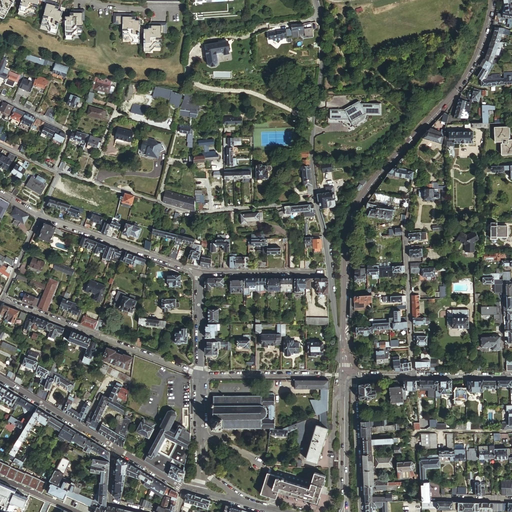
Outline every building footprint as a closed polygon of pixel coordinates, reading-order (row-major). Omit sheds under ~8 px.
[(0,0),(0,4),(1,5),(0,5),(0,9),(4,12),(11,1),(13,0),(0,0)] [(49,26),(56,28),(59,16),(61,15),(61,11),(62,7),(57,6),(59,2),(56,1),(56,0),(20,0),(18,7),(25,9),(26,5),(36,8),(38,0),(44,0),(43,4),(45,5),(41,19),(50,22),(49,26)] [(502,11),(496,10),(493,24),(499,25),(499,24),(500,16),(502,16),(503,16),(504,11),(509,11),(511,11),(511,1),(505,2),(503,2),(504,9),(503,10),(502,11)] [(65,34),(71,34),(71,31),(81,31),(82,16),(84,16),(84,6),(73,6),(73,9),(70,9),(70,12),(65,12),(65,16),(63,20),(65,21),(65,34)] [(131,40),(137,40),(138,28),(141,24),(139,23),(139,19),(135,18),(135,15),(132,15),(132,12),(113,11),(113,21),(122,22),(121,35),(131,36),(131,40)] [(142,48),(149,48),(149,45),(160,45),(161,32),(166,32),(166,21),(151,21),(151,23),(148,23),(148,27),(143,26),(143,30),(141,33),(143,35),(142,48)] [(297,24),(291,25),(293,38),(297,38),(296,33),(302,32),(303,35),(309,34),(308,27),(306,27),(306,30),(304,30),(304,28),(303,24),(297,25),(297,24)] [(269,39),(273,39),(278,43),(282,38),(286,38),(285,30),(269,32),(269,34),(269,39)] [(228,50),(227,40),(205,43),(207,60),(208,62),(210,64),(214,64),(215,62),(216,60),(216,58),(215,51),(228,50)] [(498,48),(490,46),(488,51),(496,54),(497,54),(498,51),(497,51),(498,48)] [(495,55),(488,53),(486,59),(494,64),(495,63),(499,62),(501,62),(501,59),(502,56),(500,56),(498,56),(497,57),(496,59),(494,58),(495,55)] [(44,58),(30,54),(29,59),(42,63),(44,58)] [(484,58),(483,57),(482,59),(483,60),(482,61),(492,67),(494,64),(486,59),(484,58)] [(0,83),(1,81),(5,83),(7,79),(6,78),(9,72),(2,69),(3,67),(5,67),(8,61),(3,59),(0,66),(0,83)] [(492,67),(482,61),(480,65),(482,66),(483,67),(490,71),(492,67)] [(67,76),(69,67),(58,63),(55,71),(60,73),(67,76)] [(478,77),(481,80),(482,80),(484,76),(486,77),(490,71),(483,67),(478,77)] [(19,78),(20,75),(11,71),(8,78),(19,83),(20,79),(19,78)] [(511,71),(505,72),(505,74),(503,74),(504,78),(504,84),(511,83),(511,71)] [(482,86),(504,84),(504,78),(501,78),(500,74),(491,74),(492,77),(493,76),(493,79),(492,79),(486,79),(486,77),(484,76),(482,80),(481,80),(482,86)] [(112,80),(95,76),(92,87),(91,87),(90,91),(86,99),(92,101),(95,92),(93,92),(93,90),(93,88),(99,89),(98,92),(105,94),(106,91),(113,93),(115,86),(111,86),(112,80)] [(24,77),(17,93),(28,97),(35,82),(24,77)] [(49,83),(50,79),(46,78),(46,79),(40,77),(37,85),(45,88),(47,83),(49,83)] [(172,92),(173,89),(155,86),(153,96),(158,97),(159,95),(167,97),(168,98),(171,99),(172,96),(171,95),(172,92)] [(481,89),(474,87),(472,99),(479,100),(481,89)] [(182,94),(172,92),(171,95),(172,96),(171,99),(170,102),(175,103),(179,104),(182,94)] [(191,101),(191,92),(185,92),(184,98),(181,105),(180,110),(179,114),(190,115),(192,116),(192,109),(191,102),(191,101)] [(78,106),(81,98),(71,94),(69,102),(78,106)] [(137,96),(123,94),(120,102),(123,103),(136,105),(137,96)] [(461,94),(457,107),(463,108),(464,109),(466,100),(469,101),(470,98),(468,98),(469,96),(461,94)] [(466,100),(464,109),(470,110),(471,105),(472,102),(472,99),(470,98),(469,101),(466,100)] [(329,109),(329,121),(350,122),(355,126),(367,119),(367,116),(383,116),(383,103),(362,103),(360,100),(345,109),(329,109)] [(14,106),(8,103),(8,105),(3,102),(0,109),(3,111),(2,112),(6,115),(4,119),(8,121),(11,115),(10,114),(14,106)] [(488,104),(482,104),(482,108),(483,117),(483,122),(488,122),(488,117),(488,109),(495,109),(495,105),(488,104)] [(102,118),(104,111),(91,106),(88,114),(102,118)] [(25,113),(15,107),(11,115),(13,116),(12,117),(20,121),(25,113)] [(454,117),(460,117),(463,108),(457,107),(454,117)] [(22,121),(32,126),(37,117),(26,112),(26,113),(22,121)] [(20,121),(12,117),(12,118),(13,118),(11,122),(20,126),(22,121),(20,121)] [(46,122),(37,118),(33,126),(41,130),(46,122)] [(22,121),(20,126),(30,131),(32,126),(22,121)] [(193,148),(193,136),(193,126),(189,125),(180,123),(178,130),(180,131),(188,133),(187,141),(188,141),(187,147),(193,148)] [(57,127),(54,126),(52,129),(46,126),(43,132),(53,136),(57,127)] [(445,131),(445,130),(442,129),(441,133),(440,134),(438,134),(439,132),(440,129),(432,126),(430,128),(422,137),(442,143),(444,137),(445,137),(445,131)] [(501,143),(502,154),(511,153),(511,138),(510,139),(509,139),(508,137),(510,137),(510,126),(495,126),(495,141),(503,141),(503,143),(501,143)] [(133,130),(119,127),(116,137),(130,140),(133,130)] [(59,128),(57,132),(60,134),(60,133),(61,133),(62,132),(65,134),(64,136),(66,136),(65,137),(66,137),(67,136),(67,133),(66,132),(59,128)] [(77,133),(73,132),(70,139),(73,140),(75,139),(86,143),(89,134),(78,131),(77,133)] [(450,131),(445,131),(445,137),(445,145),(449,145),(449,144),(454,143),(454,142),(462,142),(462,143),(467,142),(474,142),(474,131),(450,131)] [(57,132),(54,137),(63,142),(65,137),(66,136),(64,136),(65,134),(62,132),(61,133),(60,133),(60,134),(57,132)] [(102,140),(103,139),(91,135),(88,147),(96,150),(97,146),(98,146),(100,141),(100,140),(102,140)] [(54,137),(51,144),(61,149),(64,142),(63,142),(54,137)] [(156,142),(155,139),(146,137),(142,151),(153,154),(154,152),(159,154),(160,152),(166,149),(164,144),(156,142)] [(224,147),(228,146),(228,145),(234,144),(233,137),(223,137),(224,147)] [(205,151),(209,150),(209,145),(215,144),(214,138),(199,140),(199,146),(204,145),(205,151)] [(224,156),(233,156),(232,146),(228,146),(224,147),(224,156)] [(308,157),(309,150),(300,149),(300,158),(302,158),(302,157),(308,157)] [(205,152),(206,159),(218,158),(218,154),(216,154),(215,150),(205,152)] [(195,162),(206,161),(206,159),(205,152),(194,153),(195,162)] [(1,154),(0,156),(0,164),(7,169),(15,157),(9,153),(7,157),(6,156),(6,157),(1,154)] [(224,156),(224,165),(233,165),(233,164),(237,164),(237,158),(233,158),(233,156),(224,156)] [(21,178),(30,162),(26,160),(24,163),(26,164),(24,167),(23,166),(22,166),(20,165),(20,166),(16,164),(11,172),(21,178)] [(309,160),(302,160),(304,182),(303,182),(303,184),(305,184),(305,185),(310,184),(312,184),(311,181),(310,170),(309,160)] [(261,165),(261,164),(256,164),(256,178),(262,177),(267,177),(267,170),(269,170),(270,169),(270,168),(270,167),(270,166),(270,165),(269,165),(268,165),(261,165)] [(511,164),(483,166),(483,173),(486,173),(487,173),(487,172),(488,171),(489,170),(489,169),(492,169),(492,170),(493,171),(503,171),(504,170),(504,169),(511,169),(511,178),(511,177),(511,164)] [(251,177),(251,167),(243,168),(243,170),(243,177),(251,177)] [(402,169),(402,168),(399,167),(399,169),(393,168),(387,174),(391,175),(400,176),(412,178),(413,172),(402,169)] [(32,175),(26,185),(41,194),(47,184),(44,182),(46,179),(38,174),(36,177),(32,175)] [(353,187),(359,191),(366,180),(361,177),(353,187)] [(11,184),(7,191),(12,193),(16,186),(11,184)] [(295,194),(313,193),(312,185),(312,184),(310,184),(311,187),(301,188),(301,186),(294,187),(295,194)] [(318,194),(320,206),(327,205),(326,200),(334,198),(333,191),(334,191),(333,185),(325,187),(326,192),(318,194)] [(20,189),(16,186),(12,193),(16,196),(20,189)] [(395,189),(378,186),(375,191),(394,194),(395,189)] [(126,198),(127,193),(111,188),(109,193),(107,192),(105,197),(108,197),(109,198),(114,199),(116,195),(125,197),(126,198)] [(435,188),(427,188),(425,188),(425,190),(419,189),(419,196),(425,196),(425,198),(435,199),(435,198),(439,198),(439,196),(440,196),(441,196),(441,193),(440,192),(438,192),(435,192),(435,191),(435,188)] [(163,201),(172,204),(176,193),(165,190),(163,201)] [(134,205),(136,196),(127,193),(126,198),(125,197),(123,202),(134,205)] [(176,193),(172,204),(179,206),(182,194),(176,193)] [(182,194),(179,206),(184,207),(187,196),(182,194)] [(197,196),(197,203),(204,203),(204,194),(202,194),(195,195),(195,196),(197,196)] [(370,194),(367,198),(369,199),(367,202),(365,208),(370,209),(369,214),(392,218),(393,210),(391,209),(391,207),(372,204),(371,203),(371,202),(373,202),(376,198),(370,194)] [(189,209),(193,197),(187,196),(184,207),(189,209)] [(0,220),(9,204),(0,198),(0,220)] [(55,200),(50,199),(47,204),(59,207),(61,202),(55,200)] [(59,207),(68,210),(70,206),(70,205),(68,204),(61,202),(59,207)] [(73,205),(70,205),(70,206),(68,210),(67,213),(77,216),(78,217),(80,211),(82,212),(84,208),(77,207),(73,205)] [(303,205),(284,206),(285,215),(285,216),(286,216),(291,215),(291,214),(291,212),(304,211),(303,205)] [(29,215),(15,207),(11,215),(24,223),(29,215)] [(90,210),(87,218),(101,223),(103,218),(97,215),(98,212),(90,210)] [(246,213),(247,221),(263,220),(262,216),(262,215),(262,212),(253,213),(253,212),(252,213),(252,212),(251,212),(246,213)] [(118,218),(113,217),(113,219),(114,220),(114,221),(112,221),(111,225),(110,226),(119,229),(121,224),(118,223),(119,221),(117,221),(118,218)] [(39,223),(38,226),(43,228),(40,237),(51,241),(56,227),(41,222),(39,223)] [(497,222),(489,222),(490,224),(491,224),(492,237),(497,237),(497,235),(504,235),(504,236),(505,237),(506,237),(507,236),(507,235),(508,235),(508,224),(497,224),(497,222)] [(105,223),(104,226),(101,233),(107,235),(109,229),(110,226),(111,225),(105,223)] [(138,224),(135,223),(134,226),(132,225),(127,224),(126,225),(126,226),(125,229),(124,231),(123,233),(129,235),(130,233),(132,234),(138,236),(141,228),(137,227),(138,224)] [(152,233),(163,236),(165,231),(153,228),(152,233)] [(479,238),(474,230),(467,235),(461,231),(456,239),(465,244),(465,251),(475,251),(474,241),(479,238)] [(426,231),(409,233),(409,239),(410,239),(419,238),(419,240),(422,240),(422,238),(424,238),(424,233),(426,233),(426,231)] [(218,239),(221,239),(221,245),(223,245),(224,246),(224,251),(229,251),(229,239),(225,239),(225,235),(218,235),(218,239)] [(85,246),(88,238),(83,236),(79,245),(80,245),(85,247),(85,246)] [(184,236),(182,241),(191,243),(190,246),(192,247),(194,242),(195,239),(184,236)] [(313,236),(308,237),(305,237),(305,245),(308,245),(308,243),(313,243),(313,236)] [(320,236),(313,236),(313,243),(313,248),(324,247),(323,243),(321,243),(321,236),(320,236)] [(97,241),(88,238),(85,246),(90,248),(91,247),(91,245),(93,246),(95,247),(97,241)] [(272,238),(267,238),(268,244),(268,253),(281,253),(281,248),(273,248),(272,238)] [(218,239),(211,239),(211,251),(216,251),(216,246),(218,245),(221,245),(221,239),(218,239)] [(107,245),(97,241),(95,247),(93,251),(98,252),(99,250),(105,252),(107,245)] [(114,248),(107,245),(105,252),(103,256),(110,259),(112,255),(114,248)] [(122,251),(114,248),(112,255),(116,257),(117,255),(118,255),(120,256),(122,251)] [(422,248),(412,249),(411,249),(410,249),(410,256),(423,255),(422,248)] [(184,251),(179,249),(176,259),(181,261),(184,251)] [(198,265),(200,252),(196,252),(196,250),(191,250),(188,258),(193,259),(193,258),(195,258),(193,264),(198,265)] [(137,256),(124,251),(121,260),(126,261),(125,263),(128,263),(128,262),(130,263),(129,266),(133,267),(135,261),(137,256)] [(1,253),(0,254),(0,257),(4,260),(13,265),(13,260),(1,253)] [(229,253),(229,260),(229,268),(245,268),(245,264),(249,264),(249,256),(236,256),(236,254),(236,253),(229,253)] [(137,256),(135,261),(144,265),(146,259),(137,256)] [(211,267),(211,260),(211,258),(201,256),(200,265),(211,267)] [(32,257),(30,260),(32,261),(30,266),(42,270),(45,262),(32,257)] [(268,268),(268,261),(268,259),(257,259),(258,268),(268,268)] [(53,268),(72,275),(74,269),(55,262),(53,268)] [(7,268),(4,273),(9,276),(9,277),(12,270),(13,268),(7,264),(5,267),(7,268)] [(367,268),(366,268),(366,270),(367,270),(367,274),(379,273),(378,266),(378,265),(367,265),(367,268)] [(404,265),(378,266),(379,273),(379,275),(385,275),(385,272),(404,271),(404,265)] [(436,275),(435,266),(422,267),(422,271),(423,276),(428,275),(430,275),(436,275)] [(351,274),(351,280),(355,279),(355,280),(366,281),(366,270),(355,270),(355,273),(351,274)] [(503,281),(511,281),(511,271),(503,271),(503,273),(503,279),(503,281)] [(499,273),(497,273),(484,273),(483,273),(484,283),(494,282),(495,282),(495,284),(495,292),(503,292),(503,281),(503,279),(499,279),(499,273)] [(181,286),(181,274),(173,274),(173,275),(168,275),(168,281),(169,281),(169,286),(181,286)] [(49,277),(42,296),(38,307),(47,310),(58,281),(49,277)] [(205,281),(205,289),(211,289),(211,286),(218,286),(218,285),(224,285),(224,278),(208,278),(205,281)] [(244,278),(240,278),(240,280),(231,280),(231,291),(242,291),(244,291),(244,278)] [(256,278),(244,278),(244,291),(244,294),(249,294),(249,285),(256,285),(256,284),(256,278)] [(268,278),(256,278),(256,284),(265,284),(265,289),(266,289),(266,290),(268,290),(268,278)] [(281,278),(268,278),(268,290),(281,290),(281,278)] [(292,278),(281,278),(281,290),(287,290),(287,287),(292,287),(292,278)] [(306,294),(306,292),(306,278),(295,278),(295,290),(295,293),(302,293),(302,295),(304,295),(306,294)] [(306,278),(306,292),(311,292),(311,285),(311,281),(316,281),(316,291),(319,291),(319,294),(325,294),(324,293),(328,293),(328,292),(328,278),(306,278)] [(106,285),(90,279),(88,285),(86,289),(89,290),(96,293),(94,298),(100,301),(106,285)] [(503,292),(503,296),(511,296),(511,280),(511,281),(503,281),(503,292)] [(38,307),(42,296),(40,295),(38,298),(25,293),(22,301),(38,307)] [(124,295),(119,308),(120,308),(120,309),(121,310),(123,311),(124,310),(125,310),(126,308),(133,311),(137,300),(133,298),(134,297),(132,296),(132,295),(129,293),(127,296),(124,295)] [(372,294),(355,295),(355,302),(356,303),(359,303),(360,302),(372,301),(372,294)] [(69,310),(73,301),(67,299),(68,297),(64,295),(60,307),(65,309),(69,310)] [(75,295),(73,301),(69,310),(73,312),(75,313),(79,314),(81,309),(77,307),(78,306),(76,305),(76,303),(78,297),(75,295)] [(504,301),(504,311),(511,310),(511,296),(503,296),(504,301)] [(176,298),(162,298),(162,309),(168,310),(168,307),(176,307),(176,306),(178,306),(179,305),(179,302),(179,301),(176,301),(176,298)] [(1,305),(0,308),(0,316),(1,317),(2,314),(3,315),(5,311),(7,312),(9,306),(3,304),(1,305)] [(494,313),(500,313),(500,305),(481,305),(482,313),(494,313)] [(19,310),(9,306),(7,312),(4,318),(5,318),(8,319),(8,320),(14,323),(19,310)] [(209,308),(209,321),(219,321),(219,308),(209,308)] [(472,327),(472,309),(452,309),(452,317),(447,317),(447,326),(452,326),(452,327),(472,327)] [(390,322),(394,322),(398,322),(407,321),(407,316),(401,317),(400,310),(394,310),(394,318),(389,318),(389,319),(377,319),(378,322),(381,322),(389,322),(390,322)] [(30,314),(24,328),(29,330),(31,326),(35,316),(30,314)] [(94,329),(97,321),(98,320),(84,315),(80,323),(94,329)] [(53,324),(35,316),(31,326),(35,328),(36,325),(38,325),(38,326),(38,328),(42,329),(43,329),(44,327),(50,330),(53,324)] [(167,320),(140,317),(139,323),(159,325),(159,324),(166,325),(167,320)] [(103,323),(97,321),(94,329),(100,331),(103,323)] [(205,331),(206,342),(207,342),(212,342),(211,337),(211,335),(215,335),(215,330),(217,330),(217,323),(207,323),(207,325),(206,325),(206,331),(205,331)] [(256,326),(256,332),(260,332),(261,331),(261,326),(266,326),(266,323),(260,323),(256,323),(256,326)] [(64,328),(53,324),(50,330),(48,337),(54,340),(57,331),(62,333),(64,328)] [(373,325),(371,326),(354,326),(354,333),(357,333),(357,334),(364,333),(364,334),(365,335),(367,335),(368,334),(368,333),(374,333),(373,329),(373,325)] [(179,332),(175,331),(174,341),(175,341),(175,342),(175,343),(176,344),(179,344),(181,343),(181,342),(187,342),(187,336),(186,336),(186,333),(187,328),(181,327),(181,330),(179,329),(179,332)] [(281,334),(281,333),(277,333),(272,333),(272,329),(266,329),(266,333),(262,334),(262,345),(268,345),(268,344),(276,344),(276,339),(281,339),(281,334)] [(90,341),(91,338),(72,331),(68,340),(88,348),(90,341)] [(414,335),(414,339),(417,339),(417,344),(421,344),(421,345),(424,345),(424,344),(427,344),(427,337),(429,337),(430,337),(430,335),(414,335)] [(501,349),(501,336),(481,336),(481,347),(493,346),(493,349),(501,349)] [(237,339),(237,345),(244,345),(245,347),(251,347),(250,337),(246,337),(246,338),(244,338),(244,339),(237,339)] [(354,337),(354,352),(363,351),(363,337),(354,337)] [(291,353),(291,352),(293,352),(299,352),(299,346),(300,345),(300,343),(299,341),(294,342),(294,339),(290,339),(290,341),(287,341),(287,346),(285,346),(285,353),(286,353),(287,355),(290,354),(291,353)] [(308,342),(308,354),(309,354),(309,356),(314,356),(317,356),(317,354),(324,354),(324,342),(314,342),(314,340),(309,340),(309,342),(308,342)] [(3,341),(1,345),(14,352),(17,347),(3,341)] [(97,343),(90,341),(88,348),(87,350),(84,357),(84,358),(83,360),(82,361),(82,363),(83,363),(84,362),(89,364),(91,357),(93,358),(96,349),(95,348),(97,343)] [(218,349),(220,349),(220,347),(220,341),(212,342),(207,342),(207,348),(206,348),(206,357),(211,357),(212,355),(213,356),(214,357),(216,357),(217,356),(218,354),(218,349)] [(107,347),(103,359),(128,368),(133,357),(124,353),(123,355),(121,354),(122,352),(121,351),(121,352),(119,351),(119,350),(118,351),(117,352),(116,352),(116,350),(107,347)] [(27,357),(35,360),(37,355),(38,356),(38,353),(33,351),(30,350),(28,351),(27,355),(28,355),(27,357)] [(376,350),(377,363),(378,363),(388,362),(388,358),(387,354),(389,354),(389,350),(386,350),(384,350),(380,350),(379,350),(376,350)] [(24,356),(21,364),(35,369),(37,364),(38,361),(35,360),(27,357),(24,356)] [(394,370),(401,370),(400,363),(399,356),(393,357),(393,360),(393,361),(394,370)] [(416,370),(430,370),(430,359),(421,359),(415,359),(416,370)] [(401,371),(412,369),(411,362),(409,362),(400,363),(401,370),(401,371)] [(101,363),(98,371),(105,374),(106,372),(109,366),(101,363)] [(50,371),(37,364),(35,369),(34,371),(41,375),(40,378),(41,379),(39,383),(45,385),(48,376),(50,371)] [(51,369),(50,371),(48,376),(45,385),(44,390),(42,394),(46,395),(48,389),(49,389),(49,388),(50,388),(53,380),(56,372),(51,369)] [(57,372),(56,372),(53,380),(57,383),(57,382),(68,388),(67,388),(71,390),(74,382),(57,372)] [(324,400),(328,400),(329,379),(295,379),(295,388),(324,388),(324,400)] [(389,386),(391,402),(397,401),(397,402),(399,402),(399,404),(404,403),(403,400),(403,393),(402,390),(402,386),(401,380),(397,380),(396,380),(397,385),(399,385),(399,386),(391,387),(391,386),(389,386)] [(402,390),(416,390),(415,380),(403,380),(404,386),(402,386),(402,390)] [(434,380),(415,380),(416,390),(420,390),(420,387),(435,387),(435,380),(434,380)] [(451,380),(441,380),(440,393),(441,393),(452,393),(451,380)] [(483,380),(466,380),(466,388),(468,388),(468,391),(474,391),(474,394),(477,394),(477,391),(483,391),(483,388),(483,380)] [(109,398),(119,403),(120,401),(116,399),(121,387),(122,386),(122,385),(118,383),(117,384),(116,383),(109,398)] [(359,384),(360,399),(364,398),(365,400),(371,399),(370,397),(376,397),(376,396),(375,390),(371,390),(370,383),(359,384)] [(128,390),(121,387),(116,399),(120,401),(122,398),(124,399),(128,390)] [(466,399),(467,388),(466,388),(455,388),(455,399),(466,399)] [(6,390),(1,399),(12,405),(14,402),(17,404),(18,403),(21,398),(14,394),(6,390)] [(213,430),(213,429),(214,429),(214,428),(221,428),(221,430),(222,429),(222,430),(223,430),(223,428),(228,428),(228,429),(229,429),(229,428),(235,428),(235,429),(236,429),(236,428),(241,428),(241,429),(242,429),(242,428),(248,428),(248,429),(249,429),(249,428),(255,428),(255,429),(256,429),(255,428),(261,428),(261,429),(262,429),(262,428),(274,428),(275,428),(275,427),(274,427),(274,418),(275,418),(274,418),(274,417),(274,412),(275,412),(274,411),(274,405),(275,405),(275,404),(274,404),(274,396),(275,396),(274,396),(274,395),(274,394),(273,394),(273,392),(261,392),(261,394),(260,394),(260,395),(254,395),(254,394),(253,394),(253,395),(247,395),(247,394),(247,396),(241,395),(241,394),(240,394),(240,395),(234,395),(234,394),(234,396),(227,396),(227,394),(226,394),(227,396),(221,396),(221,395),(221,396),(213,396),(213,395),(212,395),(212,396),(211,396),(211,397),(212,397),(212,404),(211,404),(211,407),(213,407),(213,418),(211,417),(211,420),(212,420),(212,427),(211,427),(211,428),(213,428),(213,430)] [(92,419),(98,422),(106,404),(109,398),(103,395),(100,401),(95,413),(92,419)] [(31,411),(34,406),(27,402),(21,398),(18,403),(31,411)] [(68,398),(65,406),(63,410),(66,412),(71,415),(74,410),(70,408),(73,402),(73,400),(68,398)] [(125,414),(126,407),(119,403),(109,398),(106,404),(125,414)] [(79,420),(83,422),(92,402),(87,400),(85,404),(80,414),(74,410),(71,415),(74,417),(79,420)] [(323,404),(323,403),(313,407),(316,414),(319,413),(328,409),(328,404),(323,404)] [(511,404),(501,404),(501,407),(506,407),(506,410),(507,409),(507,411),(509,411),(510,424),(511,424),(511,404)] [(32,416),(37,408),(35,407),(34,406),(31,411),(31,412),(29,413),(26,419),(24,418),(22,422),(26,425),(28,422),(32,416)] [(119,445),(123,447),(135,412),(131,410),(130,416),(128,415),(129,409),(126,407),(125,414),(124,418),(123,418),(121,425),(116,443),(119,445)] [(47,422),(51,416),(49,415),(42,411),(37,408),(32,416),(37,419),(46,424),(47,422)] [(175,433),(170,430),(169,430),(170,428),(171,426),(171,427),(172,426),(171,426),(173,423),(174,422),(173,422),(175,419),(176,419),(176,418),(175,418),(176,416),(177,416),(177,415),(175,412),(176,411),(175,411),(173,410),(173,409),(172,409),(172,410),(168,411),(167,411),(167,412),(167,413),(166,413),(166,414),(165,417),(164,417),(164,418),(163,421),(162,421),(162,422),(161,425),(160,425),(160,426),(162,427),(161,429),(147,454),(144,460),(165,472),(166,470),(169,471),(171,465),(170,464),(172,461),(172,460),(170,459),(158,452),(166,437),(178,443),(170,458),(172,459),(179,462),(185,466),(190,443),(190,440),(190,433),(186,431),(187,429),(178,425),(176,430),(175,433)] [(319,413),(320,426),(316,425),(306,459),(318,463),(328,428),(328,429),(328,420),(328,409),(319,413)] [(33,425),(37,419),(32,416),(28,422),(33,425)] [(61,431),(65,425),(57,420),(51,416),(47,422),(61,431)] [(160,426),(144,417),(142,422),(141,422),(136,432),(148,439),(154,428),(155,425),(161,429),(162,427),(160,426)] [(22,422),(16,418),(15,420),(13,419),(11,422),(12,423),(11,424),(15,426),(15,425),(23,429),(24,428),(26,425),(22,422)] [(95,430),(98,422),(92,419),(89,426),(92,428),(95,430)] [(104,425),(105,422),(103,421),(98,432),(100,433),(102,434),(107,427),(104,425)] [(24,428),(29,431),(33,425),(28,422),(26,425),(24,428)] [(281,429),(270,429),(269,434),(286,436),(287,432),(297,427),(297,422),(281,429)] [(118,423),(114,432),(115,432),(111,440),(113,441),(116,443),(121,425),(118,423)] [(65,425),(61,431),(59,434),(60,435),(59,436),(60,438),(62,439),(64,439),(65,438),(71,441),(76,432),(71,429),(65,425)] [(108,428),(107,427),(102,434),(104,436),(107,437),(111,430),(110,429),(112,426),(110,425),(108,428)] [(363,436),(363,439),(371,438),(370,431),(370,430),(369,426),(361,427),(362,436),(363,436)] [(25,437),(29,431),(24,428),(23,429),(20,434),(25,437)] [(114,432),(111,430),(107,437),(109,438),(111,440),(115,432),(114,432)] [(76,432),(71,441),(70,442),(73,444),(74,442),(72,442),(73,441),(77,443),(82,435),(79,433),(76,432)] [(430,451),(437,450),(436,433),(434,433),(421,433),(422,444),(430,444),(430,451)] [(85,444),(87,438),(84,437),(82,435),(77,443),(82,446),(82,447),(83,448),(85,444)] [(363,439),(363,454),(372,454),(372,452),(371,443),(393,442),(393,441),(397,441),(397,437),(395,437),(388,437),(380,438),(379,438),(371,438),(363,439)] [(92,447),(95,443),(91,441),(87,438),(85,444),(92,447)] [(95,443),(92,447),(91,449),(96,452),(100,446),(97,444),(95,443)] [(83,448),(83,449),(89,453),(91,449),(92,447),(85,444),(83,448)] [(96,452),(101,455),(105,449),(103,448),(100,446),(96,452)] [(480,450),(485,449),(485,459),(490,459),(490,449),(490,446),(485,446),(480,446),(480,447),(479,447),(476,447),(476,450),(477,450),(480,450)] [(509,448),(494,449),(495,459),(495,460),(508,458),(509,458),(509,457),(509,455),(509,448)] [(105,449),(101,455),(109,460),(110,453),(109,451),(107,450),(105,449)] [(465,449),(454,449),(454,450),(455,460),(466,460),(465,449)] [(451,460),(455,460),(454,450),(447,450),(441,450),(439,450),(439,454),(440,461),(441,461),(441,456),(451,456),(451,460)] [(470,450),(467,450),(467,459),(477,459),(477,450),(476,450),(470,450)] [(0,475),(42,494),(48,479),(46,479),(42,476),(13,461),(0,453),(0,475)] [(16,457),(15,457),(14,460),(13,461),(21,466),(24,461),(28,454),(26,453),(22,460),(16,457)] [(372,454),(363,454),(364,485),(386,484),(392,484),(392,482),(387,482),(387,479),(375,479),(373,480),(373,473),(373,470),(375,469),(375,473),(387,473),(387,470),(389,470),(390,469),(390,466),(392,466),(391,453),(376,453),(372,454)] [(432,467),(440,467),(440,461),(439,454),(427,455),(427,459),(427,467),(428,467),(432,467)] [(92,464),(109,467),(109,462),(96,459),(96,457),(91,455),(90,458),(93,459),(92,464)] [(52,476),(50,480),(52,481),(47,492),(53,494),(53,495),(57,497),(58,496),(64,499),(66,494),(86,503),(86,504),(90,506),(91,504),(97,507),(94,511),(104,511),(106,506),(99,502),(80,494),(70,489),(72,484),(76,473),(72,471),(71,473),(71,474),(68,482),(59,479),(69,461),(62,457),(52,476)] [(123,460),(119,457),(117,459),(116,471),(126,473),(128,463),(123,460)] [(397,470),(397,471),(398,471),(398,470),(401,470),(401,471),(402,471),(402,470),(405,470),(405,471),(405,470),(408,469),(408,470),(409,470),(409,469),(412,469),(412,470),(413,470),(412,469),(414,467),(415,467),(415,466),(414,466),(414,463),(415,463),(415,462),(414,462),(412,461),(412,460),(411,461),(408,461),(408,460),(408,461),(405,461),(405,460),(404,460),(404,461),(401,462),(401,460),(400,461),(400,462),(397,462),(397,461),(397,462),(396,462),(396,463),(397,463),(397,469),(396,469),(396,470),(397,470)] [(135,467),(128,463),(126,473),(139,477),(141,471),(135,467)] [(101,476),(108,476),(109,467),(92,464),(90,464),(90,465),(92,465),(91,471),(96,472),(101,473),(101,476)] [(182,479),(184,471),(172,464),(171,465),(169,471),(168,475),(179,480),(182,479)] [(261,494),(270,497),(276,499),(279,490),(283,491),(284,494),(287,493),(288,495),(291,494),(292,497),(295,495),(297,498),(299,497),(301,500),(304,498),(305,501),(308,499),(309,502),(312,500),(316,502),(317,496),(319,497),(320,492),(328,495),(328,487),(322,485),(326,475),(315,472),(312,480),(288,472),(269,467),(266,476),(261,494)] [(409,477),(415,474),(412,470),(412,469),(409,469),(409,470),(408,470),(408,469),(405,470),(405,471),(405,470),(402,470),(402,471),(401,471),(401,470),(398,470),(398,471),(397,471),(398,479),(409,478),(409,477)] [(116,471),(115,481),(124,483),(126,473),(116,471)] [(149,475),(141,471),(139,477),(145,480),(151,484),(154,478),(149,475)] [(159,481),(154,478),(151,484),(150,488),(156,492),(157,489),(161,482),(159,481)] [(502,495),(506,495),(506,488),(511,487),(511,479),(511,480),(501,480),(502,495)] [(421,483),(421,492),(421,498),(421,501),(430,501),(429,480),(426,480),(420,480),(421,483)] [(115,492),(122,494),(124,483),(115,481),(115,492)] [(164,484),(161,482),(157,489),(156,492),(163,496),(164,493),(167,487),(167,486),(164,484)] [(2,508),(1,511),(60,511),(62,509),(30,495),(28,499),(15,493),(16,490),(0,483),(0,504),(1,503),(3,505),(2,508)] [(108,484),(100,483),(99,483),(99,485),(100,485),(100,490),(97,490),(97,494),(99,495),(107,495),(108,484)] [(79,487),(72,484),(70,489),(80,494),(82,489),(81,488),(82,487),(79,486),(79,487)] [(371,493),(371,490),(385,490),(385,486),(386,486),(386,484),(364,485),(365,493),(371,493)] [(167,487),(164,493),(172,496),(171,499),(172,499),(171,504),(175,505),(176,504),(178,494),(176,492),(172,489),(167,487)] [(186,494),(184,501),(193,503),(195,495),(191,494),(188,493),(186,494)] [(365,494),(365,501),(380,501),(385,501),(385,496),(371,496),(371,493),(365,493),(365,494)] [(166,507),(167,504),(168,503),(169,504),(169,503),(168,502),(169,498),(165,495),(163,499),(161,505),(166,507)] [(195,495),(193,503),(208,508),(210,500),(202,498),(195,495)] [(365,501),(365,511),(374,511),(374,509),(375,508),(375,506),(381,506),(380,504),(380,501),(365,501)] [(380,504),(381,506),(381,511),(388,511),(387,501),(385,501),(380,501),(380,504)] [(457,511),(458,502),(442,502),(430,501),(421,501),(422,509),(437,509),(436,509),(442,509),(441,511),(457,511)] [(478,511),(479,510),(479,502),(458,502),(457,511),(478,511)] [(503,503),(479,502),(479,510),(503,511),(503,509),(503,503)] [(511,511),(511,502),(503,503),(503,509),(508,509),(508,511),(511,511)]
